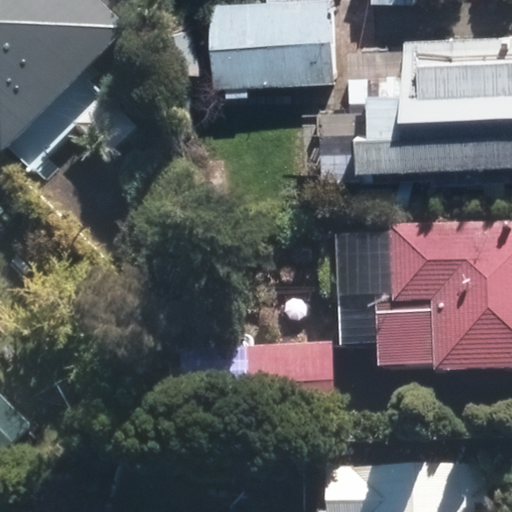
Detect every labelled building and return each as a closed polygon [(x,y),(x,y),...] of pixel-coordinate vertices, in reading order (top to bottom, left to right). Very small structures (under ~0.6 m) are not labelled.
[(0,0),(0,162),(122,35),(84,0),(0,0)] [(263,0),(263,3),(205,6),(202,53),(209,91),(331,84),(326,0),(263,0)] [(399,55),(343,57),(346,111),(296,113),(299,185),(362,183),(361,175),(511,169),(511,38),(399,43),(399,55)] [(511,231),(386,237),(387,245),(335,247),(339,356),(372,354),(373,377),(428,375),(428,383),(511,379),(511,231)] [(330,352),(242,356),(243,391),(181,394),(182,434),(334,427),(330,352)] [(482,511),(481,479),(318,486),(316,511),(482,511)]
